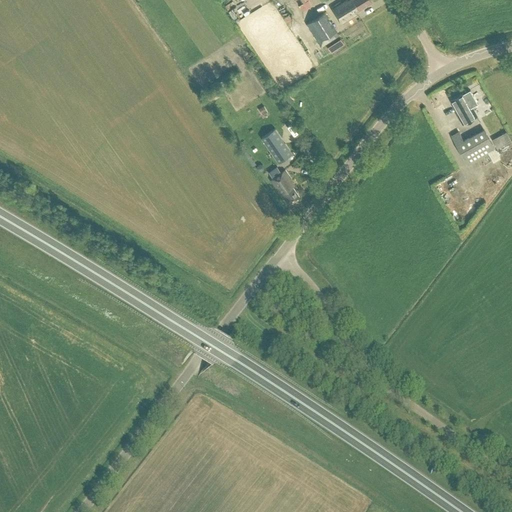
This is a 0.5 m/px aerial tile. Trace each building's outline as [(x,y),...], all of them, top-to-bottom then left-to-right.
[(317,8),(330,0),(313,0),(312,1),(317,8)] [(341,0),(340,0),(332,6),(343,23),(358,13),(356,10),(372,0),(344,0),(342,1),(341,0)] [(321,46),(339,35),(325,12),(307,23),(321,46)] [(340,47),(349,42),(345,37),(337,42),(340,47)] [(209,101),(223,92),(218,84),(204,93),(209,101)] [(477,102),(469,88),(463,92),(462,91),(451,98),(455,106),(454,107),(458,113),(457,114),(462,123),(476,115),(471,106),(477,102)] [(267,111),(264,105),(258,108),(262,114),(267,111)] [(275,128),(261,137),(278,162),(292,153),(275,128)] [(496,149),(484,128),(463,140),(458,131),(451,135),(467,165),(489,153),(494,162),(500,158),(496,149)] [(497,148),(511,140),(507,131),(492,139),(497,148)] [(503,175),(510,172),(506,162),(499,165),(503,175)] [(287,204),(299,196),(292,186),(293,185),(283,170),(270,180),(287,204)] [(459,216),(464,227),(471,224),(467,217),(473,214),(466,198),(460,201),(466,212),(459,216)]
